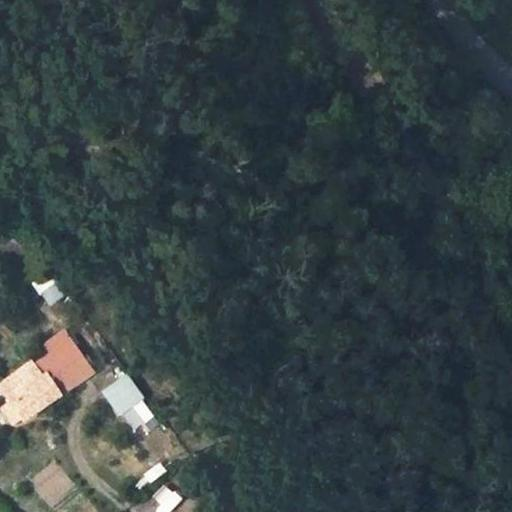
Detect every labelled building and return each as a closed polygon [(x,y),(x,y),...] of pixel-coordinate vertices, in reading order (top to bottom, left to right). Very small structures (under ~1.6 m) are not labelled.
[(21,255),(32,245),(23,232),(10,243),(21,255)] [(43,306),(57,297),(43,275),(29,284),(43,306)] [(31,362),(22,368),(49,403),(92,373),(63,333),(44,346),(50,354),(34,366),(31,362)] [(49,403),(22,368),(0,385),(0,387),(11,402),(2,408),(13,423),(21,417),(24,421),(42,409),(42,408),(49,403)] [(118,383),(104,397),(119,412),(133,398),(118,383)] [(169,476),(153,496),(162,504),(179,484),(169,476)]
